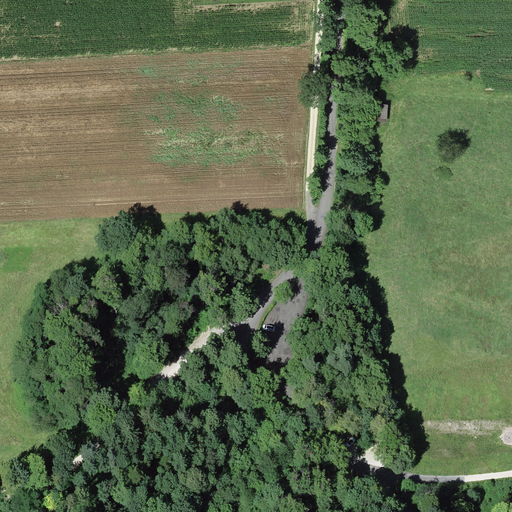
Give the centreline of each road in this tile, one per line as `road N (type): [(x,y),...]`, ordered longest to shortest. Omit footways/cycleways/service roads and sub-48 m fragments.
road 1 (unclassified): [(339,0),(323,205),(303,256),(254,308),(244,344),(257,381),(409,511)]
road 2 (track): [(319,0),(308,165),(315,233)]
road 3 (track): [(254,308),(110,431)]
road 4 (track): [(359,469),(464,478),(511,472)]
road 5 (track): [(110,431),(43,490),(2,511)]
